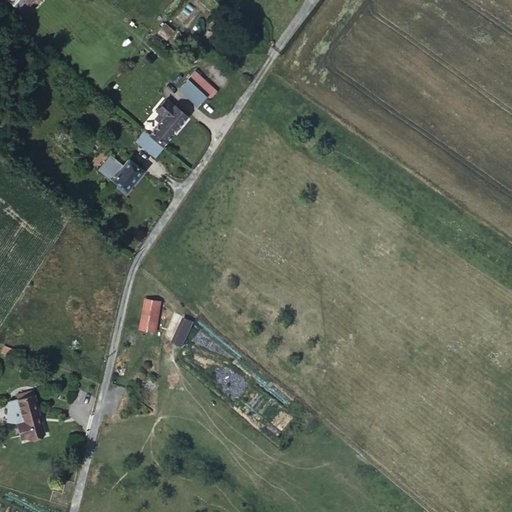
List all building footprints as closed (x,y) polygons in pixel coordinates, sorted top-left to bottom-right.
[(19,0),(14,6),(20,12),(31,0),(19,0)] [(194,71),(179,88),(197,106),(205,97),(208,100),(216,92),(194,71)] [(159,114),(163,117),(159,123),(148,135),(163,146),(188,117),(174,105),(173,106),(165,99),(156,111),(159,114)] [(154,119),(159,123),(163,117),(159,114),(154,119)] [(144,131),(137,140),(141,143),(148,135),(144,131)] [(163,146),(148,135),(141,143),(137,140),(135,142),(154,157),(163,146)] [(108,158),(98,170),(125,192),(142,171),(128,159),(121,167),(119,165),(119,166),(108,158)] [(161,301),(146,299),(141,329),(156,332),(161,301)] [(182,346),(194,321),(186,318),(175,343),(182,346)] [(32,390),(16,395),(18,399),(33,395),(32,390)] [(33,395),(18,399),(11,401),(21,439),(44,433),(41,421),(39,422),(38,417),(40,417),(34,395),(33,395)]
